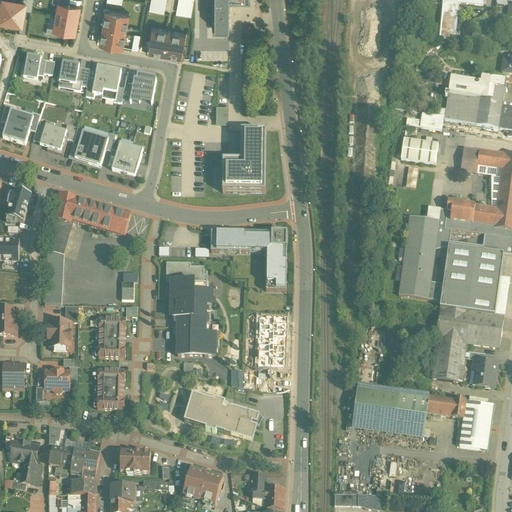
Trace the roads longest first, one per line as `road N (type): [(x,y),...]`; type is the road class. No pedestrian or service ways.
road 1 (secondary): [(301,209),(301,456)]
road 2 (residential): [(135,437),(148,267),(164,210)]
road 3 (residential): [(151,207),(175,72),(86,53)]
road 4 (secondary): [(276,0),(301,209)]
road 5 (residential): [(49,177),(38,213),(36,347),(0,349)]
road 6 (residential): [(301,456),(232,459),(135,437)]
road 7 (residential): [(164,210),(243,216),(301,209)]
